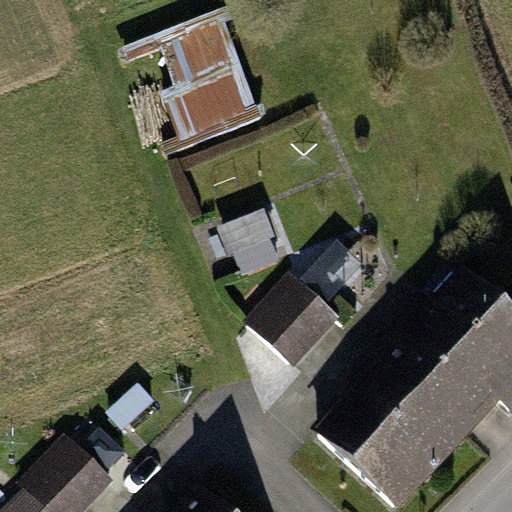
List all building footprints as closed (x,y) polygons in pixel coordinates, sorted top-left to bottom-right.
[(199,143),(267,118),(232,19),(163,44),(199,143)] [(511,412),(511,318),(466,275),(323,428),(400,501),(494,401),(509,415),(511,412)] [(291,286),(249,330),(299,377),(342,330),(291,286)] [(94,511),(113,490),(66,451),(14,511),(94,511)] [(218,511),(198,494),(181,511),(218,511)]
